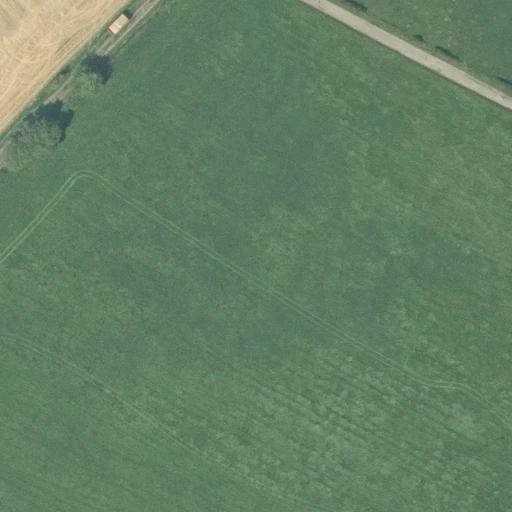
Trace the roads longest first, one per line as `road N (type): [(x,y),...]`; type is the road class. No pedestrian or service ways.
road 1 (track): [(511,105),(313,0)]
road 2 (track): [(153,0),(0,160)]
